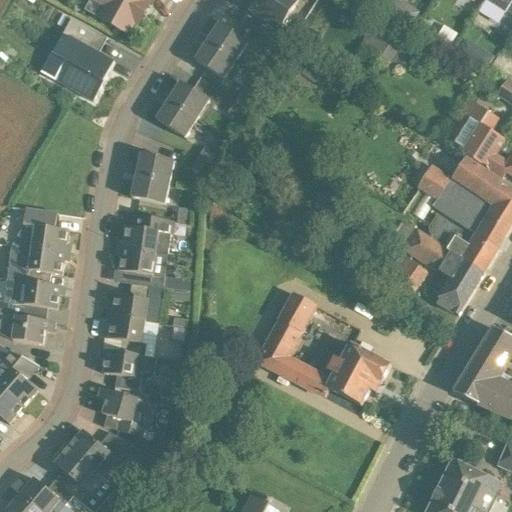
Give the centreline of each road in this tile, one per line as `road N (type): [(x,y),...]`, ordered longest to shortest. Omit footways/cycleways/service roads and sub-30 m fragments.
road 1 (residential): [(0,480),(79,405),(116,155),(130,111),(203,0)]
road 2 (tertiary): [(378,511),(511,284)]
